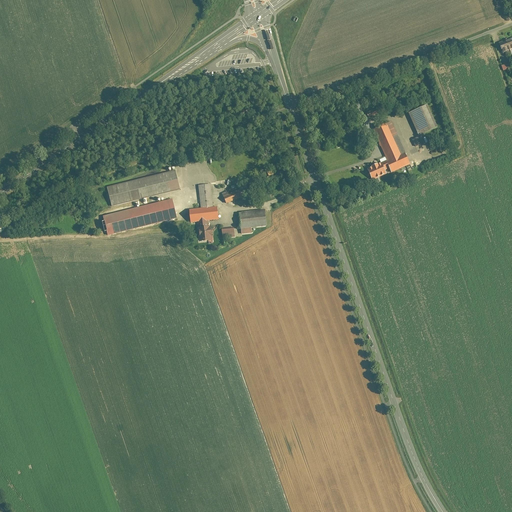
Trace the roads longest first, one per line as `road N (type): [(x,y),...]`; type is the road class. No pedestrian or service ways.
road 1 (tertiary): [(291,106),(402,428),(443,511)]
road 2 (secondary): [(0,194),(258,17)]
road 3 (residential): [(291,106),(511,25)]
